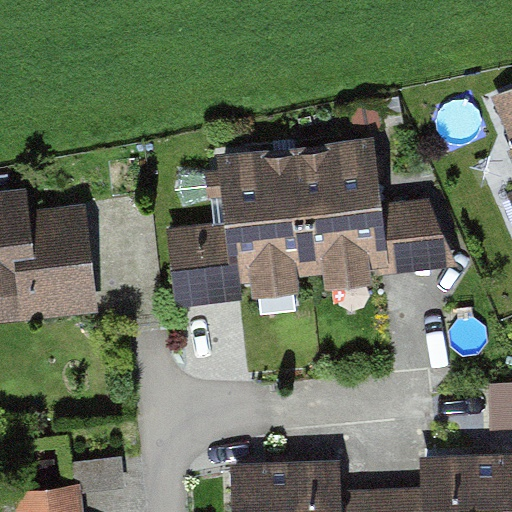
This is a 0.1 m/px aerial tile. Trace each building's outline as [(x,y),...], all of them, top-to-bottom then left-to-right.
[(511,83),(494,92),(511,134),(511,83)] [(371,143),(299,151),(312,265),(382,257),(384,269),(417,265),(409,203),(379,207),(371,143)] [(299,151),(226,159),(233,224),(173,230),(181,300),(241,294),(238,274),(312,265),(299,151)] [(21,198),(0,199),(0,288),(26,286),(29,310),(91,304),(81,213),(23,219),(21,198)] [(511,377),(492,379),(495,429),(511,428),(511,377)] [(511,511),(511,450),(421,455),(423,511),(511,511)] [(345,511),(342,453),(232,458),(234,511),(345,511)] [(80,511),(78,494),(128,488),(124,455),(75,461),(78,488),(22,495),(24,511),(80,511)] [(422,511),(421,482),(346,486),(347,511),(422,511)]
